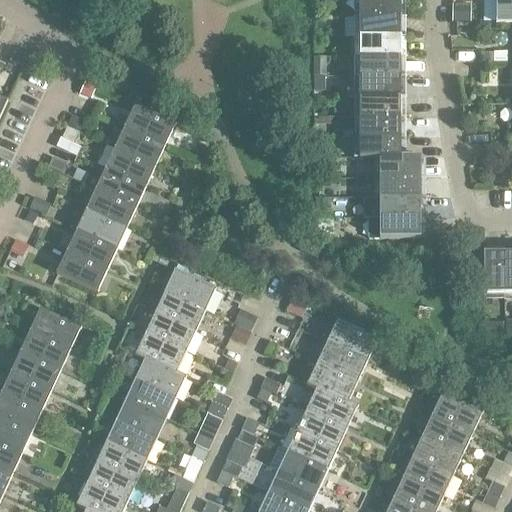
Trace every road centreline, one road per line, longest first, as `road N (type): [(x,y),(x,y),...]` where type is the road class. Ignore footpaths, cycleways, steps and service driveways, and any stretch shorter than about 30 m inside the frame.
road 1 (residential): [(0,211),(74,51),(0,2)]
road 2 (residential): [(511,218),(482,218),(462,205),(438,0)]
road 3 (residential): [(193,511),(289,299)]
